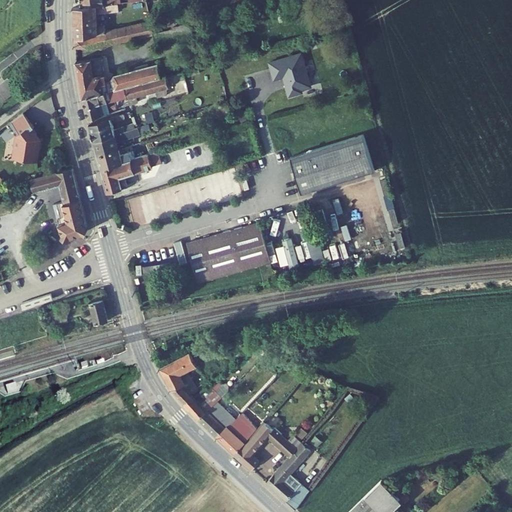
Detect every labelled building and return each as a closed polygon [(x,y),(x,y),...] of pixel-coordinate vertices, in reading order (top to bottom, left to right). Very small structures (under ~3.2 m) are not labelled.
[(80,0),(81,10),(101,8),(103,8),(121,6),(120,1),(130,0),(130,5),(145,4),(144,0),(80,0)] [(101,14),(101,8),(81,10),(72,10),(73,24),(93,22),(93,15),(101,14)] [(73,24),(74,39),(113,33),(112,28),(94,31),(93,22),(73,24)] [(113,33),(74,39),(75,54),(155,40),(153,27),(113,33)] [(175,36),(155,40),(157,51),(196,45),(193,30),(175,33),(175,36)] [(273,80),(283,78),(288,97),(303,93),(302,89),(311,87),(302,52),(268,60),(273,80)] [(153,86),(161,84),(157,66),(119,74),(115,79),(116,81),(108,83),(103,58),(77,63),(83,101),(109,95),(130,90),(153,86)] [(0,100),(14,94),(7,79),(0,81),(0,100)] [(153,86),(155,95),(161,94),(162,102),(180,98),(177,84),(172,85),(171,82),(161,84),(153,86)] [(153,86),(130,90),(134,107),(142,105),(141,99),(155,95),(153,86)] [(109,95),(83,101),(89,124),(103,120),(100,108),(114,105),(113,100),(110,101),(109,95)] [(127,118),(91,127),(95,142),(127,133),(128,133),(127,128),(124,129),(122,123),(128,121),(127,118)] [(24,133),(15,139),(12,160),(40,164),(42,142),(38,136),(24,133)] [(127,133),(95,142),(99,156),(121,149),(119,142),(129,139),(127,133)] [(374,179),(363,142),(291,163),(301,200),(374,179)] [(123,157),(121,149),(99,156),(102,169),(135,160),(133,155),(123,157)] [(153,166),(151,156),(135,160),(102,169),(108,193),(123,189),(122,183),(127,181),(125,173),(153,166)] [(90,230),(72,169),(32,181),(34,189),(60,181),(65,197),(56,199),(60,212),(57,213),(63,233),(74,235),(90,230)] [(260,219),(187,238),(198,280),(271,261),(260,219)] [(295,237),(283,240),(284,245),(276,246),(280,265),(299,262),(295,237)] [(308,240),(310,255),(321,253),(319,238),(308,240)] [(102,302),(87,306),(93,324),(108,320),(102,302)] [(190,354),(162,369),(176,394),(192,409),(211,389),(207,386),(197,397),(185,386),(187,384),(182,374),(197,366),(190,354)] [(14,385),(5,387),(7,394),(16,391),(14,385)] [(192,409),(204,419),(212,409),(204,402),(214,391),(211,389),(192,409)] [(226,421),(212,409),(204,419),(223,435),(237,418),(232,413),(226,421)] [(242,452),(260,467),(267,458),(261,453),(265,449),(263,447),(274,433),(296,452),(305,442),(283,424),(281,426),(270,417),(250,442),(242,452)] [(223,435),(242,452),(250,442),(237,430),(243,423),(237,418),(223,435)] [(274,479),(294,497),(309,478),(299,470),(317,448),(307,439),(305,442),(296,452),(274,479)] [(372,511),(379,506),(384,511),(388,511),(404,498),(385,477),(346,511),(372,511)]
